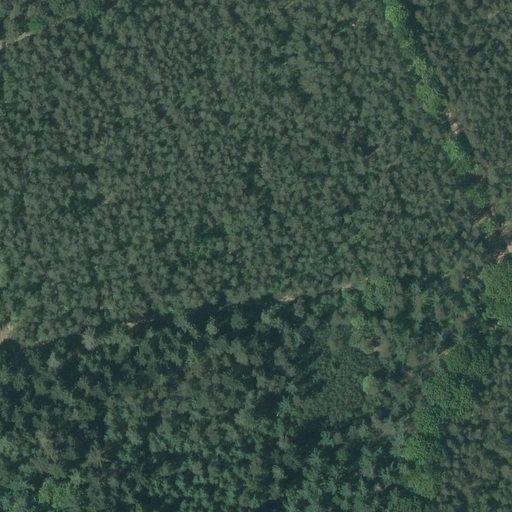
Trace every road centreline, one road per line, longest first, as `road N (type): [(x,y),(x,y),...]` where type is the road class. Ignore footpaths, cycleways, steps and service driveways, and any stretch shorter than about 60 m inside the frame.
road 1 (track): [(511,253),(397,0)]
road 2 (track): [(406,511),(428,425),(511,293)]
